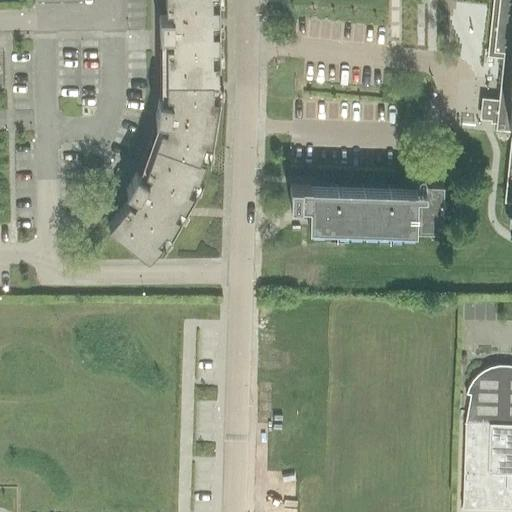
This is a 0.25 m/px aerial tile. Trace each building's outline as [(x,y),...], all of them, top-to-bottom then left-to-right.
[(161,245),(163,246),(202,175),(201,175),(199,178),(197,178),(204,157),(209,158),(222,79),(217,78),(217,62),(219,62),(218,0),(165,0),(166,8),(171,7),(171,15),(159,15),(160,35),(171,35),(171,42),(166,43),(166,93),(171,93),(170,101),(159,99),(155,118),(167,120),(165,128),(160,126),(145,170),(150,172),(146,178),(136,173),(126,190),(136,196),(132,202),(128,199),(108,223),(147,256),(161,240),(163,242),(161,245)] [(511,0),(498,0),(494,50),(509,52),(504,99),(508,100),(505,123),(511,123),(511,180),(510,195),(511,195),(511,0)] [(442,230),(443,183),(425,182),(425,194),(311,191),(311,185),(291,184),(290,204),(301,204),(300,212),(309,212),(308,226),(442,230)] [(283,298),(277,510),(360,511),(372,511),(379,300),(283,298)] [(93,460),(166,463),(170,316),(98,314),(93,460)] [(465,421),(462,507),(511,508),(511,366),(511,367),(504,366),(497,366),(490,368),(484,371),(478,375),(473,380),(470,386),(467,392),(471,393),(466,421),(465,421)]
